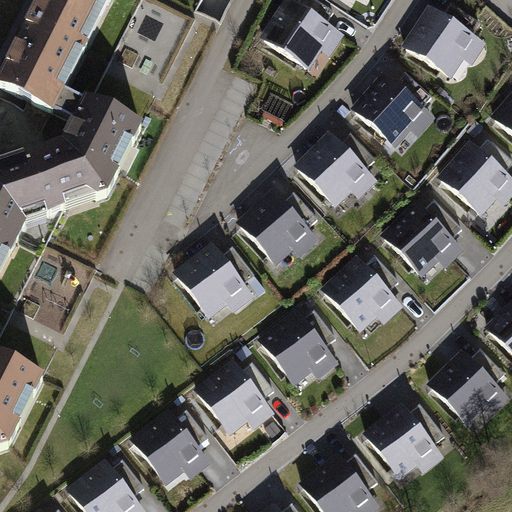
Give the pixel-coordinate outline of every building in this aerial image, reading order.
[(37,0),(0,75),(0,86),(74,120),(86,97),(67,88),(110,0),(37,0)] [(281,0),(256,43),(309,74),(322,53),(328,57),(341,35),(324,25),(295,7),(281,0)] [(308,0),(299,0),(295,7),(324,25),(331,14),(308,0)] [(448,7),(441,20),(471,37),(479,24),(448,7)] [(423,10),(399,53),(452,84),(465,63),(471,67),(484,45),(471,37),(441,20),(423,10)] [(379,77),(347,114),(393,155),(409,137),(415,142),(432,123),(418,111),(393,89),(379,77)] [(402,79),(393,89),(418,111),(427,101),(402,79)] [(511,90),(486,120),(511,142),(511,90)] [(0,162),(0,223),(19,233),(26,223),(111,198),(146,125),(86,97),(74,120),(64,142),(0,162)] [(328,137),(291,170),(331,216),(350,200),(355,206),(374,190),(361,175),(337,148),(328,137)] [(349,138),(337,148),(361,175),(372,165),(349,138)] [(465,144),(432,180),(478,222),(494,204),(500,209),(511,195),(511,186),(499,174),(476,153),(465,144)] [(486,144),(476,153),(499,174),(508,165),(486,144)] [(270,193),(233,225),(274,272),(292,256),(297,262),(316,245),(301,228),(280,205),(270,193)] [(290,196),(280,205),(301,228),(311,219),(290,196)] [(430,204),(419,214),(441,237),(452,227),(430,204)] [(412,206),(376,240),(419,285),(437,268),(442,273),(460,256),(441,237),(419,214),(412,206)] [(0,223),(0,272),(19,233),(0,223)] [(210,246),(171,276),(208,325),(228,310),(232,316),(252,301),(236,280),(217,256),(210,246)] [(228,247),(217,256),(236,280),(247,271),(228,247)] [(372,260),(361,271),(382,292),(393,282),(372,260)] [(352,261),(316,295),(359,340),(377,323),(382,328),(400,311),(382,292),(361,271),(352,261)] [(511,301),(481,332),(511,363),(511,301)] [(292,312),(252,342),(290,392),(309,377),(314,383),(334,368),(318,346),(299,323),(292,312)] [(310,314),(299,323),(318,346),(329,337),(310,314)] [(0,455),(11,451),(47,376),(0,353),(0,455)] [(479,354),(468,364),(490,387),(501,377),(479,354)] [(458,355),(422,389),(465,433),(483,417),(488,422),(506,405),(490,387),(468,364),(458,355)] [(228,363),(188,393),(226,443),(245,428),(250,434),(270,419),(254,397),(235,374),(228,363)] [(246,365),(235,374),(254,397),(265,388),(246,365)] [(498,387),(511,401),(511,400),(511,381),(508,378),(498,387)] [(399,406),(359,436),(397,486),(416,471),(421,477),(441,462),(424,440),(406,417),(399,406)] [(417,408),(406,417),(424,440),(436,431),(417,408)] [(164,415),(124,444),(162,494),(181,479),(186,485),(206,470),(189,448),(171,425),(164,415)] [(182,416),(171,425),(189,448),(201,440),(182,416)] [(333,456),(294,486),(313,511),(374,511),(375,511),(359,490),(340,466),(333,456)] [(351,458),(340,466),(359,490),(370,481),(351,458)] [(104,463),(67,491),(82,511),(141,511),(130,496),(112,473),(104,463)] [(122,464),(112,473),(130,496),(141,488),(122,464)] [(382,486),(369,493),(377,508),(390,501),(382,486)]
